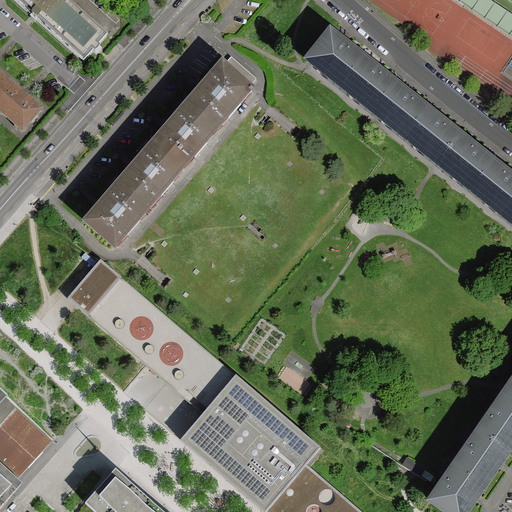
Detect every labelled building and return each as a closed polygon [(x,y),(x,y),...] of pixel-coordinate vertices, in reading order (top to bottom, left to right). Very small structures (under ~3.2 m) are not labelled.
[(68,0),(15,0),(57,37),(81,11),(68,0)] [(511,16),(487,0),(457,0),(511,36),(511,16)] [(108,35),(81,11),(57,37),(84,61),(94,51),(98,54),(102,49),(98,45),(108,35)] [(332,39),(313,62),(345,87),(364,64),(332,39)] [(224,67),(248,89),(255,81),(255,77),(234,59),(230,59),(224,67)] [(364,64),(345,87),(377,112),(396,89),(364,64)] [(189,107),(215,130),(250,90),(248,89),(224,67),(189,107)] [(41,110),(8,82),(0,90),(0,112),(23,132),(41,110)] [(428,115),(396,89),(377,112),(410,138),(428,115)] [(156,146),(182,168),(215,130),(189,107),(156,146)] [(459,140),(428,115),(410,138),(442,163),(459,140)] [(492,165),(459,140),(442,163),(473,189),(492,165)] [(156,146),(122,185),(148,208),(182,168),(156,146)] [(511,206),(511,181),(492,165),(473,189),(505,215),(511,206)] [(88,224),(114,246),(148,208),(122,185),(88,224)] [(203,414),(236,376),(99,261),(67,299),(203,414)] [(320,448),(236,376),(203,414),(181,440),(265,511),(305,465),(320,448)] [(0,463),(18,479),(42,454),(0,415),(0,404),(8,396),(0,388),(0,463)] [(54,439),(8,396),(0,404),(0,415),(42,454),(54,439)] [(482,433),(506,450),(511,441),(511,404),(505,399),(482,433)] [(458,467),(482,483),(506,450),(482,433),(458,467)] [(435,477),(407,459),(404,464),(431,482),(435,477)] [(23,484),(18,479),(0,463),(0,510),(13,496),(23,484)] [(360,511),(305,465),(265,511),(360,511)] [(434,500),(451,511),(462,511),(482,483),(458,467),(434,500)] [(105,511),(143,511),(152,502),(116,470),(91,499),(105,511)] [(163,511),(152,502),(143,511),(163,511)]
